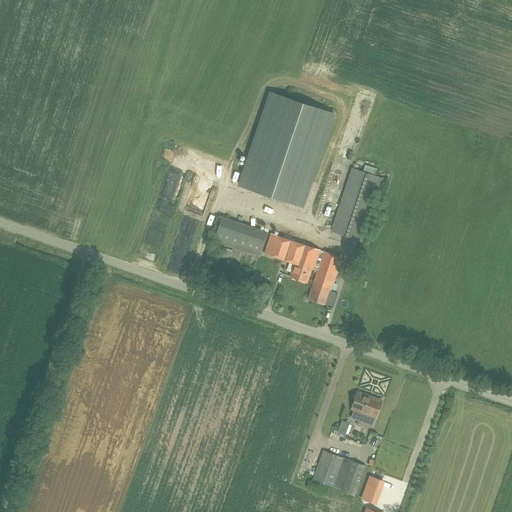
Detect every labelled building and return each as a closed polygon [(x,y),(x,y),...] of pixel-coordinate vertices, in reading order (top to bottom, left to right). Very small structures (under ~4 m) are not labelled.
[(334,113),(270,91),(239,185),(303,207),(334,113)] [(332,231),(358,240),(361,241),(383,178),(375,176),(378,168),(366,164),(363,172),(353,168),(332,231)] [(269,230),(221,214),(213,239),(259,255),(269,230)] [(320,250),(271,233),(264,252),(295,263),(290,276),(307,282),(311,268),(313,269),(320,250)] [(320,250),(314,269),(317,270),(309,299),(325,304),(342,258),(320,250)] [(376,419),(383,400),(358,391),(351,410),(376,419)] [(345,435),(350,423),(342,421),(338,433),(345,435)] [(355,496),(366,465),(323,450),(313,479),(340,489),(340,491),(355,496)] [(361,499),(377,505),(385,481),(369,475),(361,499)]
